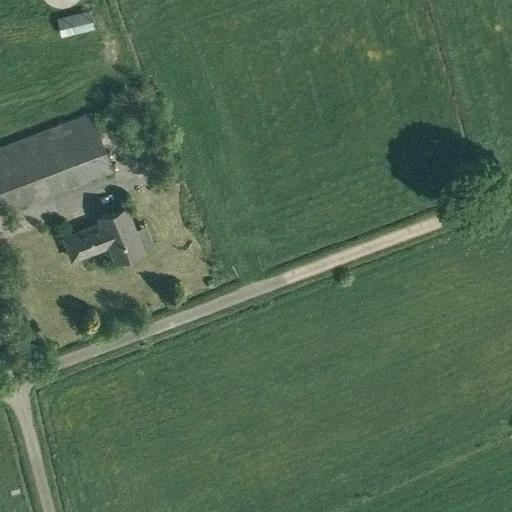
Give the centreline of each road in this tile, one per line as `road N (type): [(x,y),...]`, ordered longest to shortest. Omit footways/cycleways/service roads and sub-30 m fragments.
road 1 (track): [(0,387),(511,194)]
road 2 (unclassified): [(49,511),(15,381)]
